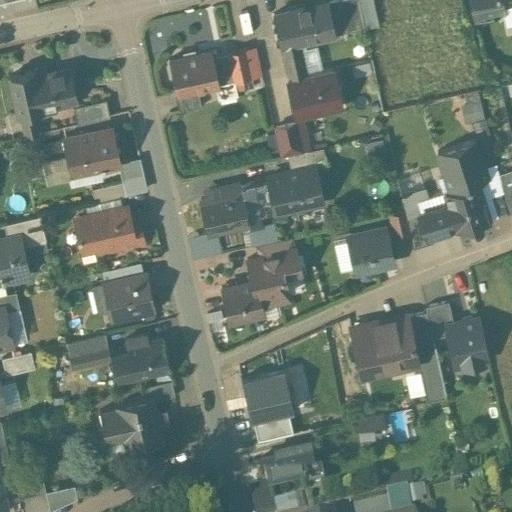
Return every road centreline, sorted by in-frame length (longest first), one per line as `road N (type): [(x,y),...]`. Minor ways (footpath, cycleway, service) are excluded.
road 1 (residential): [(119,6),(210,364)]
road 2 (residential): [(210,364),(511,244)]
road 3 (residential): [(228,442),(68,511)]
road 4 (residential): [(0,32),(119,6)]
